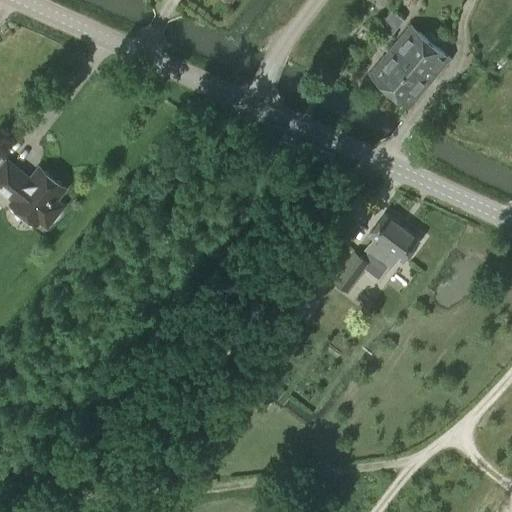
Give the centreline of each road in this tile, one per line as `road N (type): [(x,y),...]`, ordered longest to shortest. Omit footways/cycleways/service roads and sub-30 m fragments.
road 1 (tertiary): [(511,220),(22,0)]
road 2 (track): [(183,490),(414,461),(511,373)]
road 3 (track): [(0,505),(183,490)]
